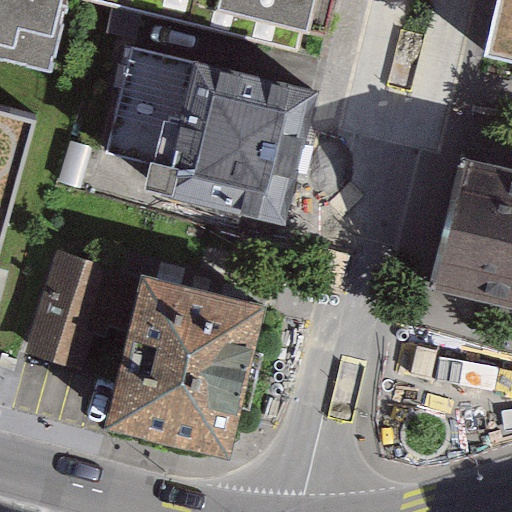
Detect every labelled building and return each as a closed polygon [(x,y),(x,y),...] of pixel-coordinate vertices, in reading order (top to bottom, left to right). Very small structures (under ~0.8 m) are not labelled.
[(0,0),(0,37),(81,58),(99,0),(127,0),(219,25),(225,0),(0,0)] [(225,0),(219,25),(337,56),(351,0),(225,0)] [(511,0),(499,0),(488,50),(511,55),(511,0)] [(116,183),(318,228),(348,91),(147,45),(116,183)] [(0,337),(3,339),(73,95),(0,73),(0,337)] [(511,167),(463,155),(432,282),(511,301),(511,167)] [(133,328),(144,282),(63,256),(34,349),(79,361),(88,326),(101,330),(104,319),(133,328)] [(225,450),(261,305),(146,276),(144,282),(133,328),(110,422),(225,450)]
